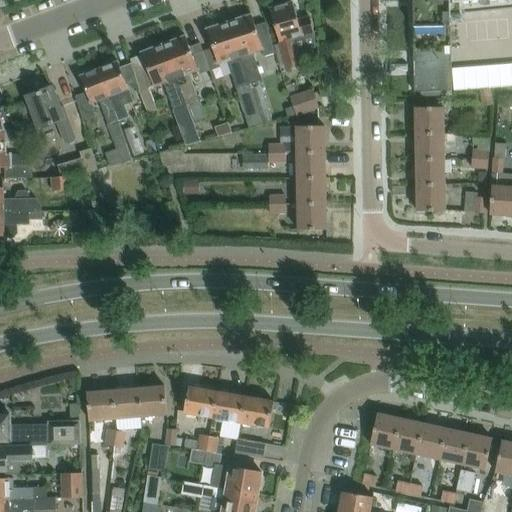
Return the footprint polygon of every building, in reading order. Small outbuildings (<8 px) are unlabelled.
[(449,15),(448,0),(411,0),(413,90),(450,90),(450,67),(449,26),(449,15)] [(511,0),(448,0),(449,15),(511,9),(511,0)] [(273,46),(282,71),(301,65),(293,38),(314,32),(309,16),(297,20),(292,3),(269,10),(280,43),(273,46)] [(238,19),(228,22),(247,84),(260,80),(252,53),(260,50),(263,57),(274,53),(264,23),(254,26),(250,15),(247,16),(244,15),(239,17),(238,19)] [(259,124),(247,84),(228,22),(218,25),(215,24),(210,26),(209,28),(206,29),(212,49),(202,52),(206,65),(208,70),(218,67),(217,64),(226,61),(247,128),(259,124)] [(172,41),(162,45),(185,106),(187,105),(193,123),(204,119),(187,74),(197,70),(198,70),(199,72),(208,69),(206,65),(202,52),(199,43),(188,47),(184,37),(181,38),(178,36),(173,38),(172,41)] [(190,119),(185,106),(162,45),(153,48),(150,47),(145,49),(144,52),(141,53),(142,55),(130,60),(131,64),(136,81),(139,92),(147,113),(156,110),(148,89),(163,83),(178,124),(190,119)] [(106,66),(98,69),(116,116),(126,112),(118,92),(127,89),(125,84),(136,81),(131,64),(120,68),(117,62),(116,62),(112,61),(107,63),(106,66)] [(494,64),(484,65),(485,88),(496,87),(494,64)] [(505,64),(494,64),(496,87),(506,87),(505,64)] [(484,65),(473,66),(474,89),(485,88),(484,65)] [(473,66),(462,67),(463,90),(474,89),(473,66)] [(324,68),(324,70),(324,83),(325,85),(326,85),(327,86),(336,86),(338,85),(339,83),(339,69),(338,68),(336,67),(326,67),(324,68)] [(462,67),(450,67),(450,90),(463,90),(462,67)] [(116,116),(98,69),(91,72),(88,71),(82,73),(81,76),(80,76),(86,92),(76,96),(83,118),(95,114),(91,102),(99,98),(117,147),(104,151),(110,166),(132,158),(124,135),(116,116)] [(66,94),(77,92),(73,74),(62,76),(66,94)] [(260,124),(270,121),(259,86),(249,89),(260,124)] [(58,107),(51,87),(43,90),(42,89),(35,91),(35,94),(27,96),(39,127),(57,120),(60,128),(62,127),(67,140),(74,137),(63,105),(58,107)] [(319,108),(313,89),(290,96),(296,115),(319,108)] [(482,107),(490,105),(487,89),(479,91),(482,107)] [(443,108),(431,108),(414,108),(414,134),(443,133),(443,108)] [(324,152),(324,127),(324,126),(296,126),(296,152),(324,152)] [(444,159),(443,133),(414,134),(415,159),(444,159)] [(4,153),(4,139),(0,139),(0,168),(5,169),(5,179),(32,178),(28,166),(9,166),(9,153),(4,153)] [(284,144),(268,145),(268,153),(284,153),(284,144)] [(88,173),(96,169),(90,147),(79,151),(81,157),(57,165),(61,177),(67,176),(67,178),(88,173)] [(487,161),(487,152),(472,151),(471,159),(487,161)] [(325,177),(324,152),(296,152),(296,178),(325,177)] [(284,153),(268,153),(268,154),(268,162),(284,161),(284,153)] [(268,167),(268,162),(268,154),(243,155),(244,167),(268,167)] [(444,185),(444,159),(415,159),(416,185),(431,185),(444,185)] [(486,169),(487,161),(471,159),(471,168),(486,169)] [(502,160),(493,159),(492,175),(501,176),(502,160)] [(68,191),(67,178),(67,176),(61,177),(50,177),(51,192),(68,191)] [(325,203),(325,177),(296,178),(297,203),(325,203)] [(444,211),(444,185),(431,185),(416,185),(416,211),(444,211)] [(511,215),(511,187),(491,186),(489,214),(511,215)] [(40,205),(34,200),(28,200),(28,199),(25,192),(18,192),(15,199),(15,200),(1,201),(1,189),(0,189),(0,213),(40,212),(40,205)] [(285,196),(269,195),(269,204),(284,204),(285,196)] [(483,213),(484,197),(475,196),(474,212),(483,213)] [(326,230),(325,203),(297,203),(297,230),(326,230)] [(284,204),(269,204),(269,213),(284,213),(284,204)] [(40,221),(40,212),(0,213),(0,247),(4,247),(3,236),(14,236),(15,235),(15,226),(27,226),(27,221),(40,221)] [(164,387),(138,389),(140,418),(166,416),(164,387)] [(211,418),(216,392),(188,387),(183,413),(211,418)] [(140,418),(138,389),(112,391),(114,419),(140,418)] [(114,419),(112,391),(86,393),(89,421),(114,419)] [(238,423),(244,396),(216,392),(211,418),(238,423)] [(273,402),(244,396),(238,423),(268,428),(273,402)] [(0,413),(0,446),(31,445),(80,445),(79,421),(48,421),(48,425),(9,426),(9,413),(1,414),(0,413)] [(393,449),(399,418),(376,413),(370,444),(393,449)] [(415,455),(422,423),(399,418),(393,449),(415,455)] [(438,460),(445,428),(422,423),(415,455),(438,460)] [(445,428),(438,460),(461,465),(468,433),(445,428)] [(112,447),(115,431),(107,429),(104,445),(112,447)] [(173,446),(175,430),(167,429),(165,445),(173,446)] [(124,432),(115,431),(112,447),(121,448),(124,432)] [(484,470),(491,439),(468,433),(461,465),(484,470)] [(204,452),(207,436),(197,435),(195,450),(204,452)] [(216,438),(207,436),(204,452),(214,453),(216,438)] [(265,444),(236,438),(233,453),(262,458),(265,444)] [(511,475),(511,443),(501,441),(494,472),(511,475)] [(31,460),(31,445),(0,446),(0,471),(6,471),(6,474),(20,474),(19,461),(31,460)] [(258,481),(260,472),(228,466),(228,467),(218,466),(220,454),(214,453),(204,452),(195,450),(190,449),(188,462),(217,467),(213,487),(256,495),(257,489),(259,488),(260,484),(258,481)] [(100,511),(98,456),(89,456),(90,511),(100,511)] [(459,472),(455,490),(471,493),(475,474),(460,470),(459,472)] [(81,497),(81,472),(61,473),(62,498),(81,497)] [(376,476),(363,473),(361,483),(374,486),(376,476)] [(155,504),(160,477),(146,475),(142,502),(155,504)] [(0,499),(42,498),(41,488),(12,489),(12,478),(0,478),(0,499)] [(407,493),(409,484),(396,481),(394,490),(407,493)] [(421,486),(409,484),(407,493),(419,496),(421,486)] [(200,495),(200,496),(212,498),(209,511),(216,511),(254,511),(255,509),(254,507),(256,495),(213,487),(202,485),(200,495)] [(369,511),(372,497),(341,491),(337,511),(369,511)] [(452,503),(454,494),(442,491),(438,507),(447,509),(448,502),(452,503)] [(182,492),(179,507),(194,510),(197,495),(182,492)] [(55,509),(55,498),(42,498),(0,499),(0,511),(22,511),(23,510),(55,509)] [(479,511),(482,501),(469,498),(466,510),(448,506),(447,511),(479,511)] [(153,511),(155,504),(142,502),(140,511),(153,511)]
